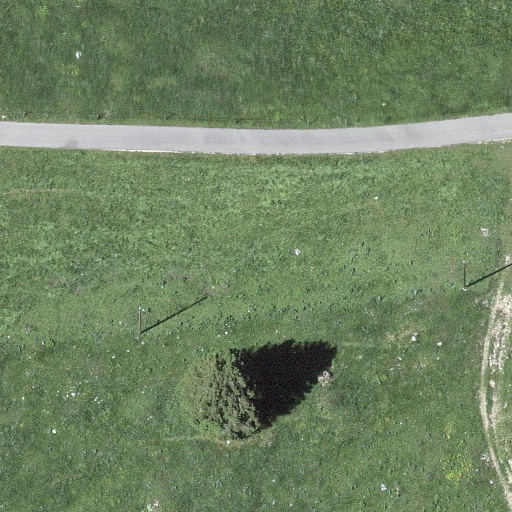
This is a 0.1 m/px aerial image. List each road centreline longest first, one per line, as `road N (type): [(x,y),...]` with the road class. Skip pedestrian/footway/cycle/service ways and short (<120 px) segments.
road 1 (track): [(511,130),(407,149),(287,155),(0,143)]
road 2 (track): [(511,304),(496,408),(511,471)]
